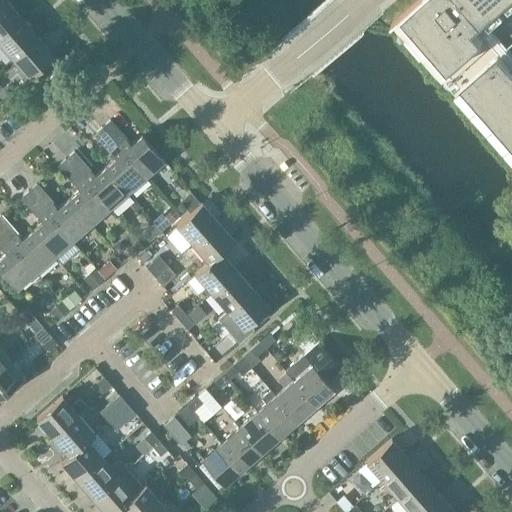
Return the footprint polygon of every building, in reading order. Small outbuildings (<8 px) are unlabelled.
[(0,38),(23,18),(7,0),(0,6),(0,38)] [(511,0),(418,0),(393,22),(394,24),(401,18),(427,48),(454,78),(511,143),(511,67),(484,36),(511,11),(511,0)] [(0,38),(0,43),(13,59),(39,36),(23,18),(0,38)] [(39,36),(13,59),(30,78),(55,55),(39,36)] [(111,119),(103,127),(146,176),(165,160),(143,134),(131,144),(127,139),(128,138),(111,119)] [(116,158),(106,167),(128,192),(146,176),(103,127),(94,134),(110,153),(111,152),(116,158)] [(75,151),(66,158),(109,208),(128,192),(106,167),(95,176),(91,170),(91,169),(75,151)] [(80,189),(69,198),(91,224),(109,208),(66,158),(58,166),(74,184),(75,184),(80,189)] [(38,183),(29,190),(72,240),(91,224),(69,198),(58,208),(53,202),(54,202),(38,183)] [(43,221),(32,230),(54,256),(72,240),(29,190),(21,198),(37,217),(38,216),(43,221)] [(193,192),(182,201),(191,211),(202,202),(193,192)] [(177,225),(193,243),(219,221),(202,202),(191,211),(177,225)] [(173,207),(164,215),(170,222),(179,214),(173,207)] [(2,214),(0,216),(0,230),(36,271),(54,256),(32,230),(22,239),(17,234),(18,233),(2,214)] [(193,243),(209,261),(221,251),(222,251),(235,240),(219,221),(193,243)] [(154,222),(142,233),(149,241),(161,230),(154,222)] [(36,271),(0,230),(0,247),(1,248),(2,248),(6,253),(0,258),(0,268),(17,288),(36,271)] [(119,239),(112,245),(118,253),(125,247),(119,239)] [(206,285),(212,292),(238,270),(222,251),(221,251),(209,261),(195,273),(187,280),(197,292),(206,285)] [(147,267),(155,276),(162,270),(167,265),(159,256),(154,261),(147,267)] [(109,260),(98,270),(105,278),(116,269),(109,260)] [(162,270),(155,276),(163,286),(170,280),(176,275),(167,265),(162,270)] [(94,267),(83,277),(93,288),(104,279),(94,267)] [(212,292),(228,310),(254,288),(238,270),(212,292)] [(254,288),(228,310),(218,318),(239,342),(260,324),(255,319),(270,306),(254,288)] [(74,289),(61,301),(69,310),(82,298),(74,289)] [(61,301),(50,310),(58,319),(69,310),(61,301)] [(171,310),(179,320),(186,314),(178,304),(171,310)] [(21,314),(20,315),(28,324),(34,332),(42,325),(35,318),(27,309),(21,314)] [(186,314),(179,320),(188,329),(195,323),(186,314)] [(44,328),(36,336),(42,344),(51,336),(46,331),(44,328)] [(270,332),(260,341),(266,348),(276,340),(270,332)] [(304,353),(285,370),(293,379),(295,382),(310,399),(316,405),(334,389),(327,380),(342,367),(319,340),(304,353)] [(260,341),(241,357),(251,368),(260,360),(257,356),(266,348),(260,341)] [(0,365),(9,357),(0,346),(0,365)] [(9,357),(0,365),(0,397),(0,398),(25,376),(9,357)] [(241,357),(223,373),(229,380),(239,371),(243,375),(251,368),(241,357)] [(284,387),(275,395),(297,421),(310,410),(316,405),(310,399),(295,382),(293,379),(285,370),(284,370),(286,373),(278,380),(284,387)] [(229,380),(223,373),(214,381),(220,388),(229,380)] [(97,383),(105,393),(112,386),(104,377),(97,383)] [(205,389),(197,396),(203,403),(213,414),(221,407),(205,389)] [(266,403),(257,411),(279,436),(297,421),(275,395),(270,389),(261,397),(266,403)] [(63,396),(37,418),(53,437),(79,414),(88,407),(80,398),(71,405),(63,396)] [(113,402),(101,413),(109,421),(128,405),(121,396),(113,402)] [(197,396),(187,404),(193,411),(203,403),(197,396)] [(182,408),(178,412),(184,419),(189,424),(198,417),(193,411),(187,404),(182,408)] [(128,405),(109,421),(117,431),(129,420),(136,414),(128,405)] [(257,411),(239,426),(261,452),(279,436),(257,411)] [(53,437),(69,455),(87,439),(89,440),(96,434),(79,414),(53,437)] [(162,425),(180,446),(191,437),(173,416),(162,425)] [(239,426),(221,442),(243,468),(261,452),(239,426)] [(145,438),(153,447),(160,441),(152,432),(145,438)] [(69,455),(62,461),(78,480),(104,458),(110,452),(102,443),(96,449),(89,440),(87,439),(69,455)] [(366,461),(383,480),(408,457),(392,439),(366,461)] [(160,441),(153,447),(162,457),(169,451),(160,441)] [(243,468),(221,442),(202,458),(224,484),(243,468)] [(383,480),(398,498),(424,476),(408,457),(383,480)] [(78,480),(94,498),(127,469),(119,461),(112,467),(104,458),(78,480)] [(181,471),(189,480),(196,474),(188,464),(181,471)] [(127,469),(94,498),(105,511),(116,511),(121,508),(136,495),(135,494),(143,487),(137,480),(127,469)] [(196,474),(189,480),(198,490),(205,483),(196,474)] [(398,498),(410,511),(419,511),(440,494),(424,476),(398,498)] [(121,508),(125,511),(153,511),(163,504),(147,484),(143,487),(135,494),(136,495),(121,508)] [(419,511),(456,511),(440,494),(419,511)] [(338,502),(346,511),(353,505),(345,496),(338,502)]
